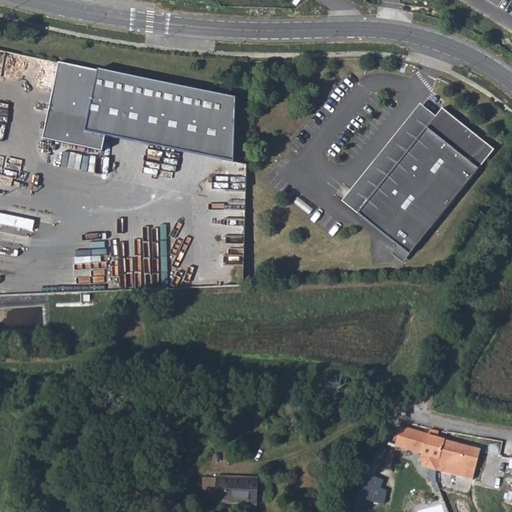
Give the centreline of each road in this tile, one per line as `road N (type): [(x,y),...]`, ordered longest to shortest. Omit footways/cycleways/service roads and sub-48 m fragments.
road 1 (tertiary): [(33,0),(150,22),(418,36),(511,84)]
road 2 (track): [(407,413),(385,394),(232,389),(0,365)]
